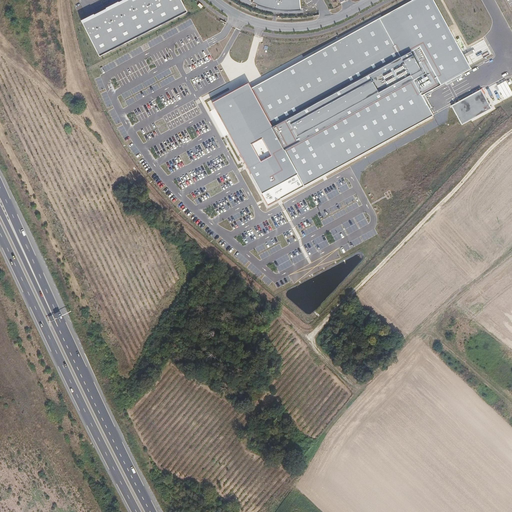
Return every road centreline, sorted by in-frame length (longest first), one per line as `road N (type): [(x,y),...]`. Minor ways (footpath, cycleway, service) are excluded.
road 1 (motorway): [(0,230),(139,511)]
road 2 (motorway): [(151,511),(54,318)]
road 3 (residential): [(215,0),(243,19),(288,27),(329,20),(368,0)]
road 4 (motorway): [(54,318),(0,183)]
road 5 (motorway): [(54,318),(0,205)]
